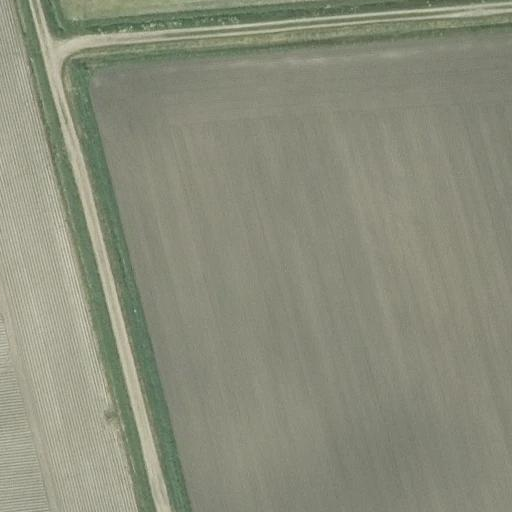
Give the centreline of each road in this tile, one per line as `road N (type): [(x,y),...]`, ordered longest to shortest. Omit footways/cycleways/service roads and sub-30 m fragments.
road 1 (track): [(50,52),(164,511)]
road 2 (track): [(511,11),(50,52)]
